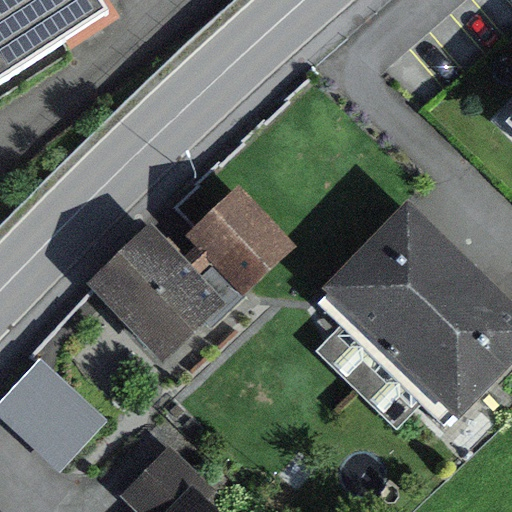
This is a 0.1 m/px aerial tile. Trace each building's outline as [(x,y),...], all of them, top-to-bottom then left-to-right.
[(0,0),(0,95),(121,17),(110,0),(0,0)] [(297,249),(240,188),(187,238),(198,249),(246,298),(297,249)] [(511,369),(511,303),(409,202),(320,291),(327,297),(320,304),(343,328),(318,353),(397,431),(420,407),(445,431),(450,427),(470,447),(511,403),(511,390),(501,380),(511,369)] [(185,261),(150,226),(86,288),(163,367),(207,325),(228,305),(185,261)] [(207,325),(212,331),(246,298),(198,249),(185,261),(228,305),(207,325)] [(108,422),(40,360),(0,403),(0,418),(61,474),(108,422)] [(200,475),(172,447),(122,498),(136,511),(163,511),(192,482),(200,475)] [(304,454),(282,479),(298,493),(320,468),(304,454)] [(222,511),(192,482),(163,511),(222,511)]
